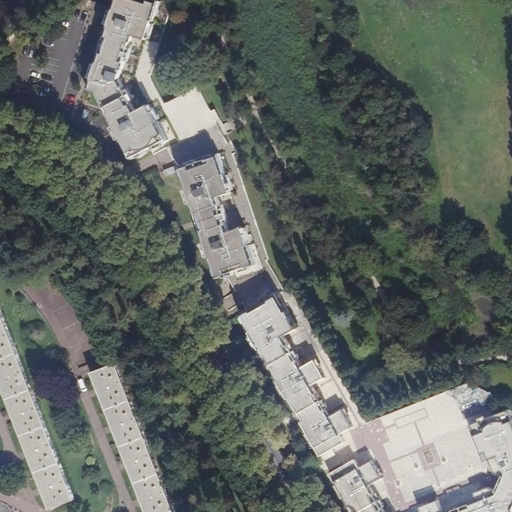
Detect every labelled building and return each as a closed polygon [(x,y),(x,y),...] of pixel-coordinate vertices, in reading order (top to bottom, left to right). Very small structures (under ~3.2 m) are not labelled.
[(167,0),(166,0),(124,0),(122,7),(123,7),(123,8),(118,24),(117,25),(116,25),(113,32),(115,35),(116,35),(116,37),(111,50),(111,51),(109,51),(106,52),(104,60),(105,60),(105,61),(99,78),(99,79),(97,79),(94,87),(101,89),(104,95),(108,97),(110,96),(110,97),(116,110),(117,112),(115,113),(114,116),(117,122),(120,121),(120,123),(127,138),(126,139),(136,159),(143,155),(143,153),(151,149),(157,146),(166,142),(166,143),(174,139),(165,121),(163,121),(162,119),(156,105),(154,103),(142,109),(126,76),(133,58),(138,42),(141,33),(154,37),(155,35),(159,21),(160,19),(162,19),(167,0)] [(118,24),(123,8),(120,7),(115,22),(118,24)] [(111,50),(116,37),(112,36),(108,49),(111,50)] [(141,43),(138,42),(133,58),(136,59),(141,43)] [(99,78),(105,61),(101,60),(96,77),(99,78)] [(199,89),(163,103),(173,128),(193,119),(189,108),(192,107),(194,111),(200,108),(197,100),(202,98),(199,89)] [(116,110),(110,97),(107,99),(112,112),(116,110)] [(159,104),(156,105),(162,119),(166,118),(159,104)] [(197,119),(193,123),(200,132),(210,123),(207,119),(201,124),(197,119)] [(127,138),(120,123),(117,124),(124,139),(126,139),(127,138)] [(192,165),(192,164),(182,167),(189,187),(191,187),(191,188),(196,203),(197,204),(195,205),(197,212),(200,214),(202,214),(203,215),(207,229),(208,230),(206,231),(204,234),(207,241),(209,241),(209,242),(214,258),(215,259),(213,260),(220,279),(228,277),(227,275),(237,271),(242,270),(251,267),(252,268),(260,265),(253,246),(252,247),(251,245),(247,230),(246,228),(233,232),(230,224),(227,214),(224,206),(221,197),(234,193),(233,191),(228,176),(227,174),(229,173),(222,154),(213,157),(214,158),(205,161),(200,163),(192,165)] [(179,165),(168,169),(169,175),(181,171),(179,165)] [(232,175),(228,176),(233,191),(237,189),(232,175)] [(196,203),(191,188),(188,189),(193,204),(196,203)] [(207,229),(203,215),(198,216),(203,230),(207,229)] [(250,229),(247,230),(251,245),(255,244),(250,229)] [(214,258),(209,242),(206,243),(211,259),(214,258)] [(297,329),(292,320),(278,295),(240,316),(250,333),(251,332),(252,334),(259,347),(260,349),(260,350),(263,355),(267,357),(267,358),(272,355),(276,362),(280,368),(275,371),(276,372),(275,376),(278,381),(279,382),(280,383),(287,395),(289,398),(288,399),(291,404),(295,405),(296,406),(301,404),(304,410),(308,417),(304,420),(304,421),(303,425),(307,430),(308,430),(308,431),(316,445),(317,447),(317,448),(321,455),(322,455),(333,449),(345,441),(341,434),(354,426),(349,418),(344,409),(331,417),(328,419),(323,410),(326,408),(326,407),(318,393),(317,392),(313,394),(309,386),(313,385),(325,377),(320,368),(315,360),(303,368),(298,359),(289,345),(289,344),(285,346),(281,338),(284,336),(297,329)] [(0,374),(51,502),(77,492),(0,299),(0,374)] [(296,318),(292,320),(297,329),(300,326),(296,318)] [(259,347),(252,334),(249,336),(256,348),(259,347)] [(289,344),(284,336),(281,338),(285,346),(289,344)] [(293,343),(289,345),(298,359),(301,357),(293,343)] [(272,355),(267,358),(271,364),(276,362),(272,355)] [(182,511),(120,356),(93,366),(151,511),(182,511)] [(271,364),(267,358),(265,359),(273,372),(275,371),(271,364)] [(271,364),(275,371),(280,368),(276,362),(271,364)] [(287,395),(280,383),(277,384),(285,397),(287,395)] [(318,393),(326,407),(329,405),(321,392),(318,393)] [(301,404),(296,406),(300,413),(304,410),(301,404)] [(300,413),(296,406),(293,408),(301,421),(304,420),(300,413)] [(344,409),(349,418),(352,415),(347,407),(344,409)] [(328,419),(331,417),(326,408),(323,410),(328,419)] [(300,413),(304,420),(308,417),(304,410),(300,413)] [(497,477),(505,481),(511,483),(511,414),(503,417),(495,420),(473,429),(479,447),(480,447),(484,458),(490,456),(492,464),(495,469),(497,477)] [(316,445),(308,431),(305,433),(314,447),(316,445)] [(333,449),(322,455),(325,461),(336,455),(333,449)] [(384,479),(379,471),(374,462),(361,469),(357,461),(333,475),(336,483),(338,483),(340,485),(348,498),(347,500),(351,507),(355,508),(355,509),(360,506),(363,511),(386,511),(384,509),(376,495),(371,486),(384,479)] [(511,483),(505,481),(500,494),(509,498),(511,506),(511,483)] [(348,498),(340,485),(337,487),(344,500),(348,498)] [(423,511),(511,511),(511,506),(509,498),(500,494),(491,491),(484,493),(478,496),(481,503),(472,507),(458,511),(445,511),(442,503),(434,506),(423,511)] [(379,493),(376,495),(384,509),(387,507),(379,493)]
